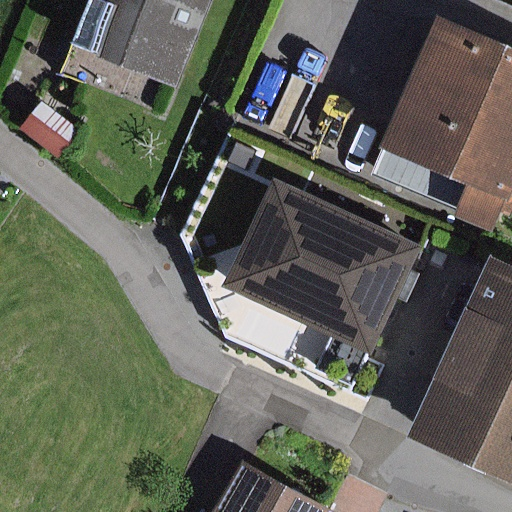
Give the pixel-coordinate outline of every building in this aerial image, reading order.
[(102,0),(83,46),(184,88),(220,0),(102,0)] [(511,40),(462,19),(406,149),(487,184),(472,218),(511,235),(511,234),(511,40)] [(85,133),(50,103),(28,129),(63,159),(64,158),(85,133)] [(436,246),(288,178),(236,288),(338,335),(322,369),(359,387),(376,351),(385,355),(436,246)] [(511,259),(509,258),(427,438),(511,476),(511,259)] [(341,511),(254,464),(227,511),(341,511)]
